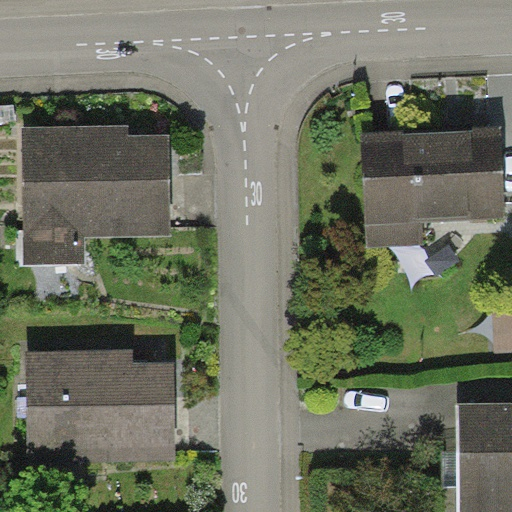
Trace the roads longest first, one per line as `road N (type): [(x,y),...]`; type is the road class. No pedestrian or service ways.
road 1 (residential): [(239,39),(252,511)]
road 2 (residential): [(239,39),(511,27)]
road 3 (residential): [(0,49),(239,39)]
